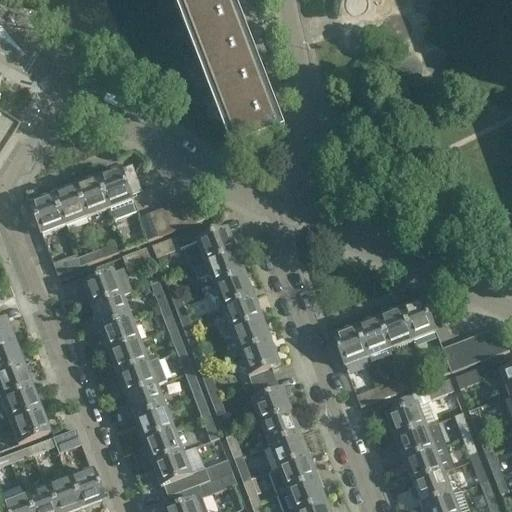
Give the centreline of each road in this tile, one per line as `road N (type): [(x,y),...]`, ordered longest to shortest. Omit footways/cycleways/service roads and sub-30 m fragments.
road 1 (residential): [(374,511),(274,254),(292,217)]
road 2 (residential): [(24,258),(122,511)]
road 3 (residential): [(292,217),(211,179),(67,87)]
road 4 (residential): [(511,310),(292,217)]
road 5 (residential): [(292,217),(315,145),(285,0)]
road 6 (residential): [(24,258),(4,188),(67,87)]
